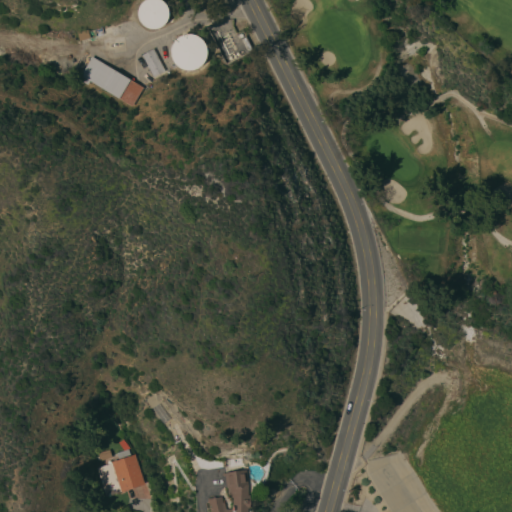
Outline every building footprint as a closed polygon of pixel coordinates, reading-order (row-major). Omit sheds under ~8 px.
[(162,26),(160,27),(158,28),(155,29),(152,30),(149,29),(147,29),(144,28),(142,26),(140,24),(138,22),(137,19),(136,17),(136,14),(136,11),(137,8),(138,6),(139,3),(141,1),(144,0),(161,0),(162,1),(164,3),(166,5),(167,8),(168,10),(168,13),(168,16),(167,19),(166,21),(164,24),(162,26)] [(188,34),(191,34),(194,35),(197,36),(200,38),(203,41),(204,44),(206,46),(206,50),(206,53),(206,57),(204,60),(202,64),(199,67),(196,68),(192,70),(188,70),(185,70),(181,69),(178,67),(174,64),(172,61),(171,57),(170,53),(170,49),(171,46),(173,42),(176,38),(179,36),(182,35),(181,33),(185,32),(186,34),(188,34)] [(164,71),(153,77),(141,54),(153,48),(164,71)] [(143,88),(132,107),(89,81),(87,85),(78,79),(81,76),(80,75),(92,56),(143,88)] [(144,484),(121,492),(120,491),(106,496),(97,468),(111,463),(111,462),(119,459),(117,452),(128,448),(130,455),(134,454),(144,484)] [(211,511),(209,508),(211,507),(210,504),(208,504),(207,498),(219,495),(219,496),(221,496),(222,502),(224,502),(225,509),(232,509),(232,497),(230,497),(230,495),(225,495),(226,486),(224,476),(222,476),(222,473),(245,469),(247,484),(247,495),(249,495),(249,508),(247,508),(247,511),(211,511)]
